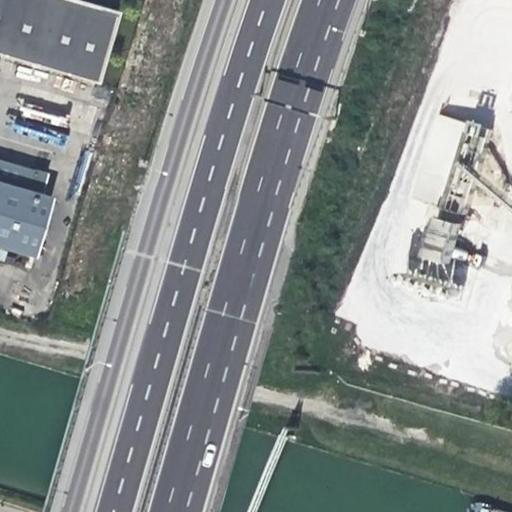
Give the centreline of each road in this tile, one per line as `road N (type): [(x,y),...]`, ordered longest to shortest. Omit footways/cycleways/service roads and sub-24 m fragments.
road 1 (trunk): [(270,0),(115,511)]
road 2 (trunk): [(178,511),(263,204),(332,0)]
road 3 (motorway): [(225,0),(72,511)]
road 4 (unknown): [(511,386),(406,346),(386,283),(395,235),(455,95),(478,70),(511,67)]
